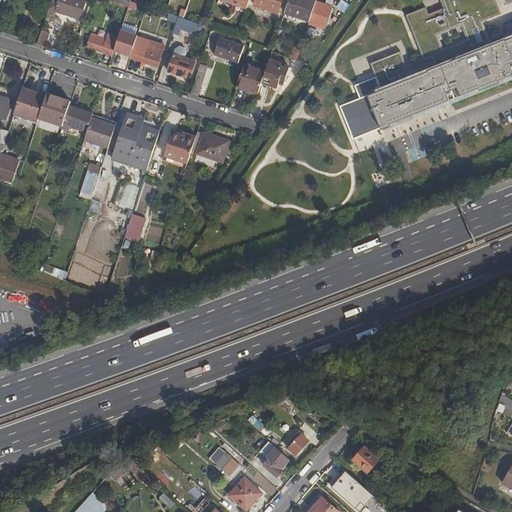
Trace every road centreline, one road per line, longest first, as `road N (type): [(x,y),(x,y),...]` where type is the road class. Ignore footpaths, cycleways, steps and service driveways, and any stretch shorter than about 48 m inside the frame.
road 1 (motorway): [(0,441),(511,249)]
road 2 (motorway): [(511,208),(0,399)]
road 3 (residential): [(0,41),(255,126)]
